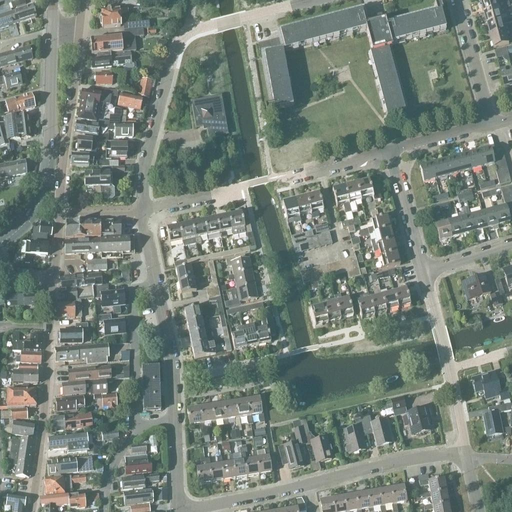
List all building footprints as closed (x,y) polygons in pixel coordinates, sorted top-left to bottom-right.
[(13,9),(27,5),(25,0),(12,5),(13,9)] [(508,1),(498,3),(496,0),(488,0),(481,2),(484,14),(499,9),(510,6),(508,1)] [(263,43),(258,45),(259,49),(261,56),(264,56),(264,57),(266,70),(269,84),(271,97),(273,106),(273,107),(265,109),(266,114),(274,113),(274,111),(283,110),(292,108),(290,94),(287,80),(285,66),(282,52),(284,52),(298,48),(312,45),(325,41),(339,37),(352,34),(366,30),(371,53),(370,53),(373,67),(377,80),(380,94),(384,108),(388,121),(405,117),(406,118),(415,116),(413,110),(405,112),(402,103),(399,89),(395,76),(391,62),(388,49),(391,48),(392,48),(391,45),(405,41),(418,38),(432,34),(445,30),(443,21),(441,13),(442,12),(442,11),(441,10),(440,4),(434,5),(436,13),(427,16),(413,19),(400,23),(386,26),(385,21),(382,21),(381,17),(381,18),(368,21),(369,25),(367,25),(365,26),(364,24),(366,23),(365,21),(365,19),(363,20),(361,12),(348,16),(334,19),(320,23),(307,27),(293,30),(279,34),(281,39),(275,40),(269,42),(263,43)] [(9,13),(13,25),(36,18),(32,6),(9,13)] [(510,6),(499,9),(484,14),(487,25),(503,21),(501,16),(511,13),(510,6)] [(102,29),(120,28),(119,16),(128,15),(127,10),(101,12),(102,29)] [(0,29),(13,25),(9,13),(0,16),(0,29)] [(511,25),(504,27),(503,21),(487,25),(491,37),(511,30),(511,25)] [(149,22),(123,25),(124,33),(143,31),(143,30),(150,30),(149,22)] [(511,30),(491,37),(494,49),(509,45),(508,39),(511,37),(511,30)] [(143,31),(124,33),(124,38),(90,42),(91,57),(136,52),(134,39),(144,38),(143,31)] [(0,69),(32,60),(29,48),(0,56),(0,69)] [(509,57),(508,54),(507,49),(495,52),(497,60),(509,57)] [(111,67),(122,66),(123,70),(125,73),(134,72),(136,69),(136,64),(133,62),(131,63),(130,54),(91,58),(92,70),(112,68),(111,67)] [(511,87),(511,73),(507,75),(505,68),(500,70),(505,89),(511,87)] [(0,78),(0,87),(5,86),(7,90),(22,86),(19,74),(0,78)] [(112,86),(111,81),(116,81),(116,75),(96,75),(96,86),(112,86)] [(149,100),(153,82),(141,79),(137,98),(149,100)] [(110,105),(111,97),(101,96),(101,95),(81,92),(80,102),(78,120),(96,123),(100,104),(110,105)] [(140,111),(142,99),(120,95),(118,107),(140,111)] [(0,109),(2,118),(35,109),(31,96),(0,104),(0,109)] [(227,135),(221,97),(191,103),(196,129),(206,127),(208,138),(227,135)] [(109,123),(119,124),(120,116),(113,116),(109,115),(109,123)] [(18,117),(21,140),(32,138),(29,116),(18,117)] [(8,141),(21,140),(18,117),(5,119),(8,141)] [(108,129),(109,126),(109,123),(98,121),(98,125),(97,124),(97,126),(76,123),(75,134),(97,138),(99,128),(108,129)] [(108,129),(108,132),(115,132),(115,139),(132,139),(132,126),(115,126),(109,126),(108,129)] [(95,153),(97,141),(92,141),(92,140),(78,139),(77,152),(91,154),(92,153),(95,153)] [(126,160),(126,144),(111,144),(111,150),(106,150),(106,163),(98,163),(98,168),(108,168),(108,163),(114,163),(114,160),(126,160)] [(494,166),(490,152),(489,149),(478,152),(482,169),(494,166)] [(490,152),(494,166),(499,186),(510,184),(501,149),(490,152)] [(471,172),(482,169),(478,152),(466,156),(471,172)] [(459,175),(471,172),(466,156),(455,159),(459,175)] [(88,163),(88,157),(71,157),(71,168),(75,168),(75,169),(96,169),(97,163),(88,163)] [(447,178),(459,175),(455,159),(443,162),(447,178)] [(0,179),(27,175),(25,162),(0,166),(0,179)] [(436,181),(447,178),(443,162),(431,165),(436,181)] [(424,184),(436,181),(431,165),(419,168),(424,184)] [(95,195),(105,195),(105,200),(112,200),(113,198),(113,190),(111,188),(107,187),(107,180),(105,180),(105,175),(112,175),(125,175),(124,168),(112,168),(112,169),(103,169),(103,174),(85,175),(85,189),(95,189),(95,195)] [(356,185),(360,200),(372,197),(373,202),(381,200),(378,188),(371,190),(369,181),(356,185)] [(355,202),(360,200),(356,185),(344,188),(351,214),(357,212),(355,202)] [(505,208),(511,206),(511,210),(511,188),(511,187),(500,190),(505,208)] [(345,215),(351,214),(344,188),(332,191),(336,207),(342,205),(345,215)] [(306,198),(310,213),(311,213),(313,220),(318,218),(316,212),(323,210),(319,194),(306,198)] [(298,216),(310,213),(306,198),(294,201),(298,216)] [(300,223),(298,216),(294,201),(282,204),(287,222),(293,220),(295,224),(300,223)] [(509,224),(508,219),(505,207),(494,211),(498,227),(509,224)] [(486,230),(498,227),(494,211),(482,214),(486,230)] [(228,216),(232,232),(233,237),(251,234),(249,221),(248,218),(243,219),(241,214),(228,216)] [(475,233),(486,230),(482,214),(470,217),(475,233)] [(225,233),(232,232),(228,216),(216,219),(219,234),(220,240),(226,239),(225,233)] [(463,236),(475,233),(470,217),(464,219),(459,220),(463,236)] [(372,235),(390,230),(387,218),(369,223),(371,229),(367,230),(369,236),(372,235)] [(207,237),(219,234),(216,219),(204,221),(207,237)] [(451,239),(463,236),(459,220),(447,223),(451,239)] [(200,238),(207,237),(204,221),(191,224),(196,246),(201,245),(200,238)] [(353,227),(355,227),(353,221),(341,224),(342,230),(347,229),(353,227)] [(98,224),(98,222),(66,223),(65,240),(101,239),(101,237),(120,237),(120,222),(106,223),(106,224),(98,224)] [(51,236),(52,226),(48,226),(49,224),(40,223),(40,226),(41,226),(40,230),(34,230),(33,243),(45,244),(46,236),(51,236)] [(439,242),(451,239),(447,223),(435,226),(439,242)] [(183,248),(196,246),(191,224),(179,227),(182,242),(183,248)] [(321,227),(321,225),(315,227),(315,228),(314,229),(316,235),(328,231),(327,225),(321,227)] [(170,245),(182,242),(179,227),(166,229),(170,245)] [(375,247),(393,242),(390,230),(372,235),(374,241),(371,242),(372,248),(375,247)] [(322,235),(326,247),(332,246),(329,234),(322,235)] [(291,238),(293,243),(296,255),(308,252),(305,240),(303,235),(291,238)] [(320,249),(326,247),(322,235),(317,237),(320,249)] [(314,250),(320,249),(317,237),(311,238),(314,250)] [(101,241),(101,255),(129,255),(128,238),(103,239),(103,241),(101,241)] [(314,250),(311,238),(305,240),(308,252),(314,250)] [(101,255),(101,241),(65,242),(65,256),(101,255)] [(375,247),(372,248),(374,254),(377,253),(379,259),(396,254),(393,242),(375,247)] [(25,256),(47,257),(48,246),(26,245),(25,256)] [(396,254),(379,259),(382,271),(400,266),(396,254)] [(227,268),(231,268),(233,277),(252,273),(249,259),(238,262),(237,258),(225,261),(227,268)] [(357,265),(356,259),(355,258),(348,260),(351,272),(347,273),(349,280),(360,277),(359,271),(357,265)] [(348,260),(342,262),(345,274),(347,273),(351,272),(348,260)] [(88,272),(106,271),(106,261),(87,262),(88,272)] [(342,262),(336,263),(339,275),(345,274),(342,262)] [(334,277),(339,275),(336,263),(330,265),(334,277)] [(328,278),(334,277),(330,265),(325,267),(328,278)] [(511,265),(511,266),(511,269),(503,272),(507,284),(511,282),(511,265)] [(323,280),(328,278),(325,267),(313,270),(318,290),(323,289),(323,280)] [(178,284),(193,280),(190,268),(175,271),(178,284)] [(312,291),(318,290),(313,270),(301,273),(304,285),(310,283),(312,291)] [(236,290),(254,286),(252,273),(233,277),(228,278),(228,282),(234,281),(236,290)] [(382,274),(376,276),(377,281),(389,278),(388,273),(382,274)] [(91,287),(102,286),(100,275),(90,276),(77,278),(78,289),(91,287)] [(467,302),(490,295),(484,276),(461,283),(467,302)] [(61,292),(66,291),(78,289),(77,278),(60,280),(61,292)] [(193,280),(178,284),(181,296),(196,293),(193,280)] [(499,280),(494,281),(498,294),(500,298),(504,296),(499,280)] [(254,286),(236,290),(239,303),(257,299),(254,286)] [(91,287),(78,289),(66,291),(68,303),(77,302),(77,301),(92,299),(92,291),(91,287)] [(109,294),(108,287),(94,289),(95,301),(101,300),(102,309),(124,307),(124,301),(126,301),(125,294),(123,294),(123,293),(109,294)] [(369,299),(374,317),(386,314),(381,296),(380,292),(379,287),(373,288),(375,298),(369,299)] [(398,310),(410,307),(406,290),(393,293),(398,310)] [(13,297),(13,291),(6,291),(6,302),(17,302),(18,307),(43,306),(43,295),(13,297)] [(386,314),(398,310),(393,293),(385,295),(384,291),(380,292),(381,296),(386,314)] [(208,302),(220,299),(219,293),(207,296),(208,302)] [(498,294),(490,297),(493,308),(502,306),(500,298),(498,294)] [(374,317),(369,299),(368,295),(363,296),(363,297),(355,299),(361,320),(374,317)] [(340,321),(335,302),(334,299),(321,302),(322,306),(323,306),(328,324),(340,321)] [(340,321),(353,317),(348,299),(335,302),(340,321)] [(81,319),(80,303),(74,303),(74,305),(64,305),(56,305),(57,320),(75,320),(75,319),(81,319)] [(323,306),(322,306),(310,309),(315,328),(328,324),(323,306)] [(186,324),(202,321),(199,309),(184,312),(186,324)] [(104,337),(125,335),(123,321),(111,322),(111,316),(98,317),(99,324),(103,324),(104,337)] [(189,336),(210,332),(207,320),(202,321),(186,324),(189,336)] [(255,331),(258,346),(270,343),(269,338),(276,337),(272,320),(261,322),(262,329),(255,331)] [(75,326),(75,331),(59,332),(59,336),(58,337),(58,340),(60,342),(60,345),(82,345),(81,332),(87,332),(87,325),(75,326)] [(258,346),(255,331),(254,325),(242,327),(243,333),(247,349),(258,346)] [(247,349),(243,333),(242,327),(237,328),(238,335),(231,336),(235,351),(247,349)] [(207,344),(212,343),(210,332),(189,336),(191,348),(207,344)] [(12,334),(12,352),(40,353),(41,335),(30,334),(30,343),(18,343),(19,334),(12,334)] [(207,344),(191,348),(194,360),(215,356),(212,343),(207,344)] [(55,364),(64,363),(76,362),(79,361),(108,358),(107,346),(54,350),(55,364)] [(37,367),(37,365),(40,365),(41,354),(21,354),(20,359),(16,359),(16,364),(19,365),(19,367),(18,367),(18,373),(37,374),(37,367)] [(142,383),(157,382),(156,367),(141,368),(142,383)] [(69,383),(111,379),(110,368),(68,372),(69,383)] [(19,391),(28,390),(29,386),(37,386),(37,374),(13,374),(13,385),(24,385),(19,391)] [(494,377),(493,374),(472,380),(476,394),(481,392),(484,402),(498,398),(500,403),(509,400),(501,375),(494,377)] [(106,395),(105,382),(104,382),(63,386),(64,396),(93,394),(93,396),(106,395)] [(143,397),(157,397),(157,382),(142,383),(143,397)] [(28,390),(19,391),(7,391),(7,403),(17,403),(17,408),(36,407),(36,398),(37,397),(37,393),(35,391),(35,390),(28,390)] [(102,408),(116,407),(116,396),(102,397),(102,408)] [(157,397),(143,397),(143,412),(158,412),(157,397)] [(83,398),(56,400),(57,414),(76,412),(76,410),(84,409),(83,398)] [(261,415),(259,399),(247,401),(249,417),(251,417),(258,416),(260,424),(264,423),(263,415),(261,415)] [(394,417),(406,414),(402,399),(391,401),(394,417)] [(249,417),(247,401),(235,403),(238,419),(246,418),(248,426),(252,425),(251,417),(249,417)] [(237,419),(235,403),(223,405),(226,421),(234,420),(236,428),(241,427),(239,419),(237,419)] [(223,405),(211,407),(214,423),(215,423),(223,422),(224,429),(229,429),(228,421),(226,421),(225,421),(223,405)] [(498,414),(511,412),(510,405),(488,409),(489,416),(482,417),(487,438),(502,435),(498,414)] [(214,423),(211,407),(199,409),(202,425),(203,424),(210,423),(212,432),(216,431),(215,423),(214,423)] [(202,425),(199,409),(187,411),(189,427),(199,425),(200,433),(205,433),(203,424),(202,425)] [(424,409),(406,414),(407,417),(403,418),(405,427),(409,425),(412,437),(430,432),(424,409)] [(12,421),(27,420),(27,410),(11,411),(12,421)] [(363,420),(367,436),(373,434),(377,448),(391,444),(385,421),(371,424),(369,418),(367,410),(361,411),(361,413),(363,420)] [(54,433),(64,432),(92,429),(90,415),(52,419),(54,433)] [(361,437),(367,436),(363,420),(360,420),(354,422),(356,429),(344,432),(348,446),(344,447),(345,450),(347,456),(365,451),(361,437)] [(303,435),(306,446),(312,445),(317,464),(331,460),(329,453),(332,452),(330,446),(328,447),(326,439),(316,441),(311,436),(310,434),(309,434),(305,422),(299,423),(303,435)] [(32,439),(34,426),(13,423),(12,436),(32,439)] [(102,442),(118,440),(117,432),(101,434),(102,442)] [(67,455),(86,453),(87,455),(89,455),(94,454),(94,452),(93,447),(88,448),(87,435),(48,440),(49,452),(67,450),(67,455)] [(29,479),(34,442),(20,440),(20,443),(12,442),(9,466),(16,467),(15,477),(29,479)] [(289,471),(304,468),(300,452),(300,450),(298,444),(283,448),(289,471)] [(146,446),(136,447),(131,448),(132,454),(146,453),(146,446)] [(270,458),(269,450),(264,451),(265,459),(258,460),(256,461),(259,476),(271,474),(268,459),(270,458)] [(252,453),(253,461),(246,462),(244,463),(247,478),(258,476),(256,461),(258,460),(257,452),(252,453)] [(206,464),(206,468),(196,470),(199,486),(211,484),(209,468),(211,468),(209,459),(207,460),(206,454),(203,455),(204,458),(199,458),(201,465),(206,464)] [(240,454),(242,463),(235,464),(232,464),(235,480),(247,478),(244,463),(246,462),(245,454),(243,454),(240,454)] [(228,457),(230,465),(222,466),(220,466),(223,482),(235,480),(232,464),(235,464),(233,456),(228,457)] [(147,463),(147,457),(127,459),(128,465),(125,466),(126,477),(151,475),(149,463),(147,463)] [(217,458),(218,467),(211,468),(209,468),(211,484),(223,482),(220,466),(222,466),(221,458),(217,458)] [(49,478),(64,476),(93,473),(91,459),(47,463),(49,478)] [(158,476),(143,478),(121,480),(123,492),(145,489),(144,484),(159,482),(158,476)] [(430,494),(430,496),(446,493),(444,480),(428,483),(428,481),(427,476),(418,477),(420,488),(428,486),(430,494)] [(71,491),(70,478),(44,481),(46,498),(65,496),(64,492),(71,491)] [(394,506),(391,506),(392,511),(397,511),(396,505),(406,504),(403,488),(391,490),(394,506)] [(385,511),(384,507),(391,506),(394,506),(391,490),(379,492),(382,508),(380,508),(380,511),(385,511)] [(124,507),(153,504),(151,491),(123,494),(124,507)] [(373,511),(373,509),(380,508),(382,508),(379,492),(367,494),(370,510),(368,510),(367,511),(373,511)] [(448,505),(446,493),(430,496),(430,494),(422,495),(422,501),(430,499),(432,506),(432,508),(448,505)] [(360,511),(361,511),(368,510),(370,510),(367,494),(355,496),(358,511),(360,511)] [(64,508),(64,511),(69,511),(85,509),(83,496),(40,501),(41,508),(55,507),(56,509),(64,508)] [(358,511),(355,496),(343,498),(345,511),(358,511)] [(23,511),(24,509),(26,499),(8,497),(7,499),(6,507),(13,507),(11,511),(23,511)] [(345,511),(343,498),(332,500),(333,511),(345,511)] [(333,511),(332,500),(320,502),(321,511),(333,511)]
